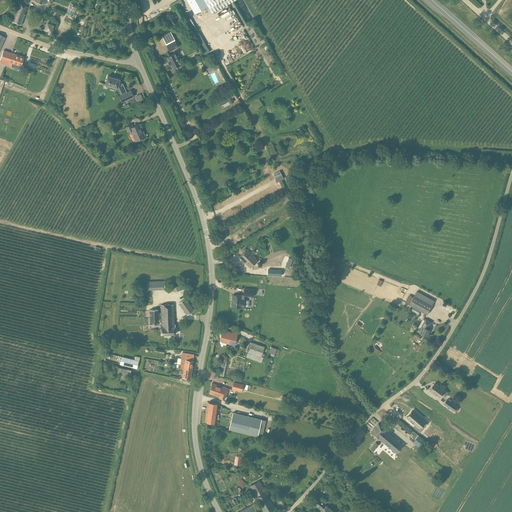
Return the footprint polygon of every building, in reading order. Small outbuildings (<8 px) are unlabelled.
[(235,0),(178,0),(191,17),(206,9),(210,16),(229,4),(235,0)] [(19,3),(12,21),(21,25),(28,7),(19,3)] [(70,5),(67,14),(73,16),(76,7),(70,5)] [(50,31),(53,25),(47,23),(44,29),(50,31)] [(193,33),(200,45),(206,42),(198,30),(193,33)] [(178,47),(175,41),(167,45),(170,51),(178,47)] [(10,52),(3,49),(0,59),(0,58),(0,63),(5,66),(11,68),(13,63),(17,64),(20,66),(23,56),(10,52)] [(177,57),(175,53),(167,57),(169,61),(168,61),(170,65),(171,64),(173,69),(176,67),(177,69),(181,67),(180,65),(181,64),(179,61),(181,60),(179,56),(177,57)] [(116,88),(119,88),(122,94),(124,101),(133,97),(131,90),(127,92),(124,87),(122,88),(121,86),(118,85),(120,79),(107,76),(105,85),(110,86),(109,88),(115,90),(116,88)] [(233,94),(218,102),(220,106),(229,101),(230,104),(233,102),(231,99),(235,97),(233,94)] [(141,128),(139,124),(133,127),(131,125),(126,127),(128,132),(132,130),(136,141),(143,138),(140,129),(141,128)] [(280,172),(273,175),(276,180),(275,181),(276,184),(279,182),(282,189),(285,187),(281,181),(284,179),(280,172)] [(250,184),(241,188),(245,194),(243,195),(242,196),(246,203),(247,202),(248,201),(249,204),(248,204),(251,209),(261,204),(258,199),(257,197),(253,190),(250,184)] [(258,260),(247,249),(239,256),(250,268),(258,260)] [(274,255),(258,264),(262,271),(278,263),(274,255)] [(165,282),(148,282),(148,291),(165,290),(165,282)] [(439,297),(442,292),(430,286),(428,291),(439,297)] [(435,301),(417,291),(415,296),(410,305),(428,314),(433,306),(435,301)] [(241,294),(232,294),(232,306),(240,306),(241,294)] [(194,310),(186,298),(179,303),(187,315),(194,310)] [(160,313),(160,314),(161,314),(161,325),(160,324),(161,335),(176,334),(175,324),(174,324),(173,304),(161,305),(161,313),(160,313)] [(158,314),(160,314),(160,313),(158,313),(158,310),(149,310),(149,324),(159,324),(158,314)] [(432,322),(426,319),(421,328),(423,328),(420,333),(427,336),(431,330),(428,329),(432,322)] [(238,333),(222,329),(219,341),(235,345),(238,333)] [(265,347),(252,342),(246,357),(259,362),(259,361),(261,362),(262,357),(261,357),(265,347)] [(195,355),(183,353),(181,362),(185,363),(185,367),(192,368),(194,360),(195,355)] [(120,364),(137,369),(139,361),(122,356),(120,364)] [(229,357),(223,356),(219,376),(224,377),(229,357)] [(185,363),(181,362),(181,364),(178,364),(178,367),(179,368),(180,368),(180,369),(184,369),(182,379),(183,380),(186,381),(187,380),(188,378),(191,379),(192,368),(185,367),(185,363)] [(131,370),(118,367),(117,374),(130,377),(131,370)] [(244,385),(233,382),(231,390),(241,393),(244,385)] [(445,390),(435,383),(430,390),(440,397),(445,390)] [(228,389),(212,384),(209,393),(219,396),(219,398),(224,399),(228,389)] [(457,406),(448,399),(445,404),(456,412),(458,410),(456,409),(457,406)] [(218,404),(208,402),(205,422),(216,424),(218,404)] [(425,421),(412,411),(406,417),(419,428),(425,421)] [(262,419),(233,412),(229,429),(258,436),(259,432),(262,433),(265,420),(262,419)] [(408,426),(400,419),(393,426),(402,433),(408,426)] [(386,430),(378,423),(371,432),(378,438),(379,438),(402,458),(409,450),(385,430),(386,430)] [(425,440),(419,435),(413,442),(419,447),(425,440)] [(184,456),(175,458),(178,468),(187,466),(184,456)] [(187,466),(178,468),(180,478),(190,476),(187,466)] [(247,483),(241,479),(237,484),(243,488),(247,483)] [(255,497),(265,491),(260,480),(249,486),(255,497)] [(192,489),(184,492),(188,502),(197,498),(192,489)] [(266,491),(265,491),(255,497),(263,511),(266,511),(275,507),(266,491)] [(239,504),(235,497),(224,503),(228,510),(239,504)] [(197,498),(188,502),(193,511),(201,508),(197,498)] [(334,511),(319,499),(314,503),(322,510),(319,511),(334,511)]
